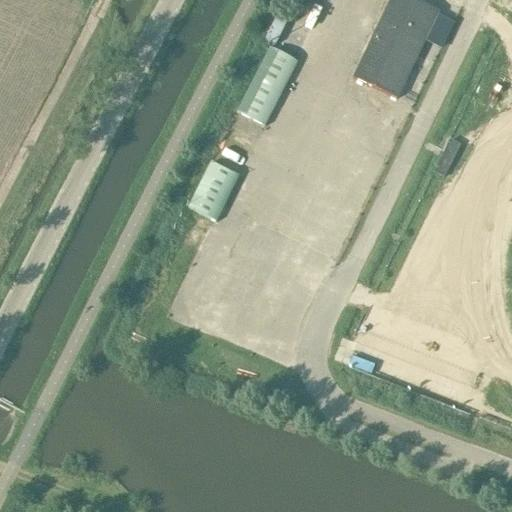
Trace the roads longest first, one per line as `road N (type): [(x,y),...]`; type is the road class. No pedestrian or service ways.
road 1 (tertiary): [(0,335),(171,0)]
road 2 (track): [(0,197),(102,0)]
